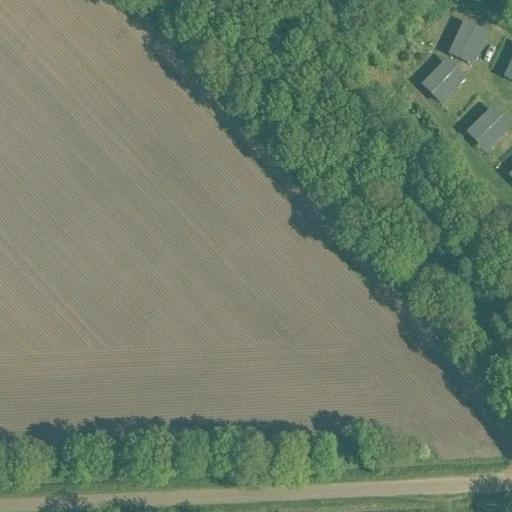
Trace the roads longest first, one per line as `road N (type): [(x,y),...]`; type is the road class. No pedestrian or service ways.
road 1 (track): [(511,424),(120,0)]
road 2 (unclassified): [(511,483),(0,507)]
